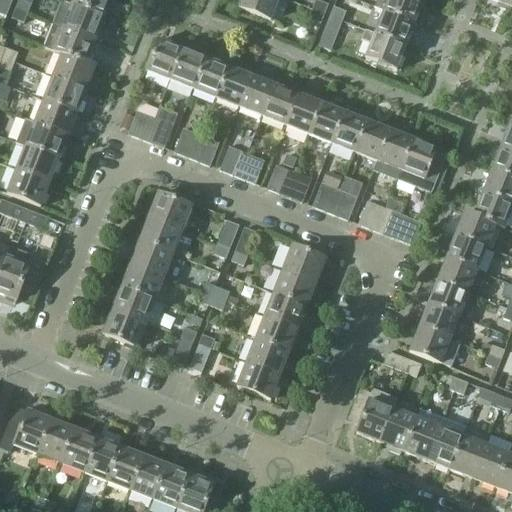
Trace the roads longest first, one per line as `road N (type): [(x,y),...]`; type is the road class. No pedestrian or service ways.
road 1 (residential): [(304,467),(384,259),(117,153),(32,360)]
road 2 (residential): [(279,458),(32,360)]
road 3 (residential): [(416,511),(304,467)]
